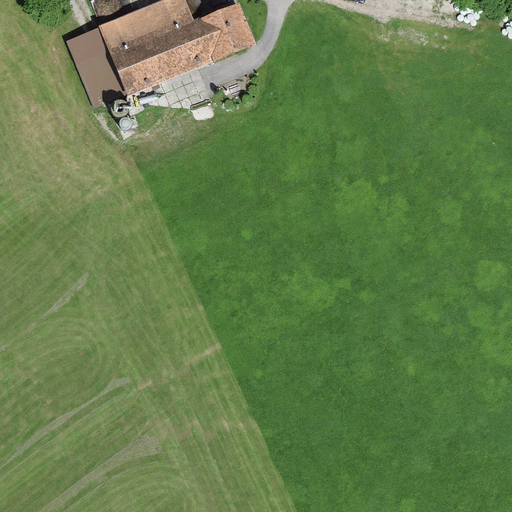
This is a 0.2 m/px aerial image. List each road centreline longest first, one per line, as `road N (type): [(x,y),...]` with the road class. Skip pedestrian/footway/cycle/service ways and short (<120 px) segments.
road 1 (track): [(146,105),(234,70),(296,0)]
road 2 (track): [(511,30),(346,0)]
